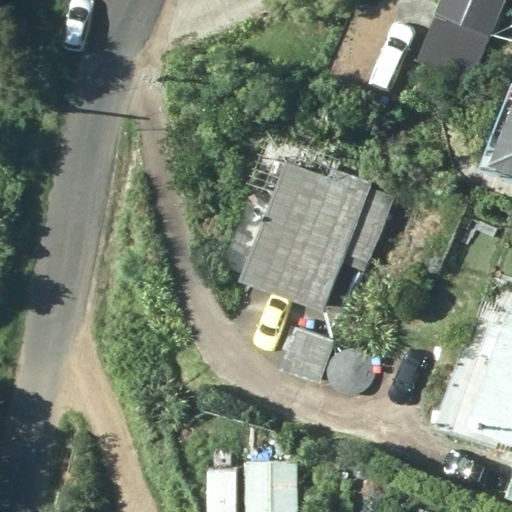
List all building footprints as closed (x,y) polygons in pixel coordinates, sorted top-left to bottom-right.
[(472,83),(504,0),(439,0),(415,61),(472,83)] [(511,104),(487,169),(511,179),(511,104)] [(283,166),(239,284),(323,315),(342,264),(364,272),(393,194),(332,170),(327,184),(283,166)] [(511,301),(465,432),(511,449),(511,478),(505,498),(511,500),(511,301)] [(332,345),(295,331),(280,375),(317,388),(332,345)] [(217,403),(202,443),(276,471),(291,430),(217,403)]
